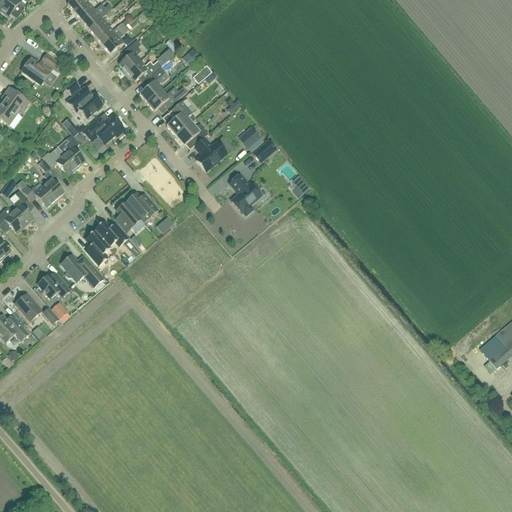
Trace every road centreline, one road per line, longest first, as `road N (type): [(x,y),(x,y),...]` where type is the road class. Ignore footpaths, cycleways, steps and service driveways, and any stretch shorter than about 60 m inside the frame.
road 1 (unclassified): [(0,293),(37,262),(37,242),(76,207),(80,193),(148,132)]
road 2 (unclassified): [(148,132),(44,10)]
